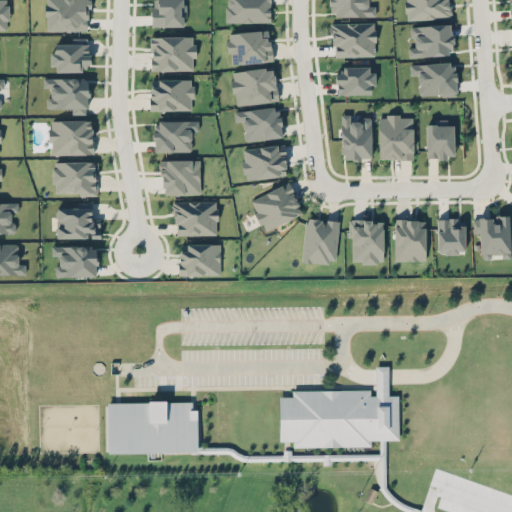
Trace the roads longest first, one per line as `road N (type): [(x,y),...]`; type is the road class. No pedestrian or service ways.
road 1 (residential): [(118,0),(119,113),(137,248)]
road 2 (residential): [(480,0),(490,178),(472,186)]
road 3 (residential): [(318,185),(300,0)]
road 4 (residential): [(472,186),(318,185)]
